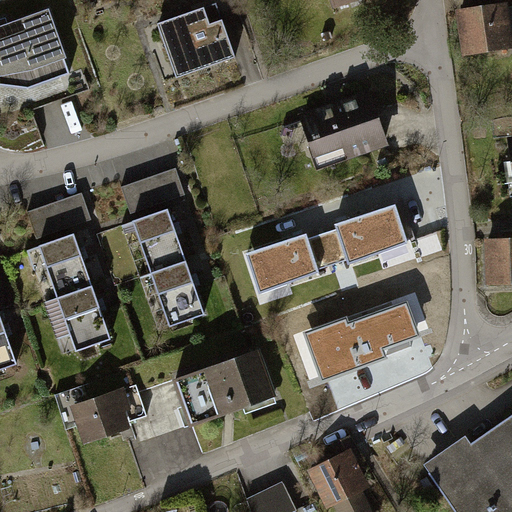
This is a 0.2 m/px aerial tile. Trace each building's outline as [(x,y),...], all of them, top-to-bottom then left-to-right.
[(330,0),(334,10),(363,0),(330,0)] [(475,0),(477,11),(459,13),(466,61),(511,54),(511,3),(506,4),(505,0),(475,0)] [(207,8),(159,25),(179,79),(238,59),(225,21),(213,25),(207,8)] [(51,10),(0,27),(0,85),(29,89),(71,74),(66,60),(69,59),(51,10)] [(391,138),(371,83),(302,109),(322,164),(391,138)] [(122,186),(130,212),(183,195),(175,169),(122,186)] [(30,211),(39,237),(92,220),(83,194),(30,211)] [(410,244),(396,204),(335,226),(350,266),(410,244)] [(136,220),(152,266),(187,253),(171,207),(136,220)] [(40,245),(56,292),(91,280),(76,234),(40,245)] [(307,234),(246,254),(259,294),(320,274),(307,234)] [(511,241),(489,243),(492,291),(511,289),(511,241)] [(153,275),(172,325),(206,312),(187,262),(153,275)] [(59,299),(78,348),(112,335),(93,286),(59,299)] [(348,316),(305,332),(323,380),(386,357),(383,350),(421,336),(408,301),(350,322),(348,316)] [(0,310),(0,366),(17,361),(0,311),(0,310)] [(199,423),(280,395),(263,345),(182,373),(199,423)] [(74,407),(85,440),(129,425),(118,392),(74,407)] [(511,511),(511,411),(476,437),(469,426),(426,456),(466,511),(511,511)] [(316,474),(308,478),(323,508),(329,504),(333,511),(357,511),(349,494),(357,489),(346,468),(353,465),(343,444),(328,451),(335,464),(323,470),(321,466),(314,470),(316,474)] [(354,480),(370,511),(373,511),(382,507),(364,474),(354,480)] [(283,484),(248,499),(254,511),(288,511),(294,509),(283,484)]
